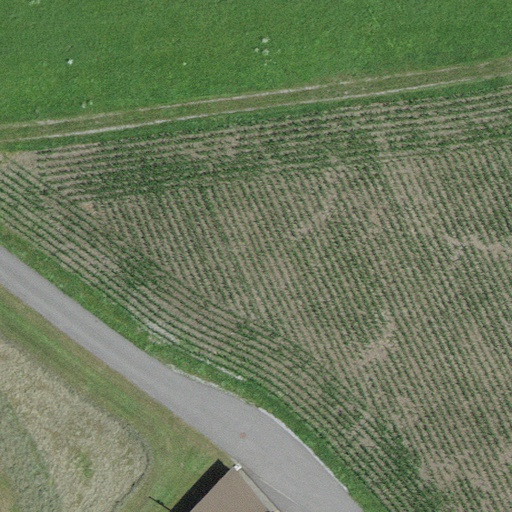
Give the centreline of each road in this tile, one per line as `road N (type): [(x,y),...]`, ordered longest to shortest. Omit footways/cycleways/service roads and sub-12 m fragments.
road 1 (track): [(0,127),(511,53)]
road 2 (residential): [(0,264),(246,446),(311,511)]
